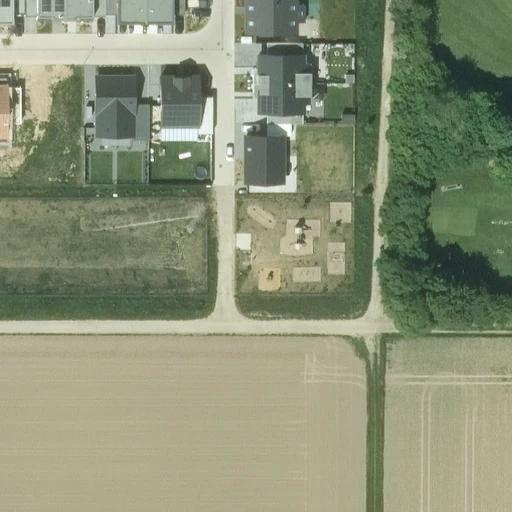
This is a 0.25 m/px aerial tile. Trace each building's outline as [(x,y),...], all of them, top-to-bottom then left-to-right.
[(36,17),(35,0),(23,0),(24,17),(36,17)] [(52,18),(64,18),(63,0),(35,0),(36,17),(36,20),(52,20),(52,18)] [(75,20),(92,20),(92,17),(91,0),(63,0),(64,18),(75,18),(75,20)] [(91,0),(92,17),(104,16),(104,14),(103,0),(91,0)] [(115,0),(103,0),(104,14),(115,14),(115,0)] [(133,23),(143,23),(143,0),(115,0),(115,14),(115,23),(133,23)] [(172,23),(172,15),(171,0),(143,0),(143,23),(149,23),(172,23)] [(171,0),(172,15),(184,15),(183,0),(171,0)] [(245,0),(246,31),(294,31),(294,22),(303,22),(303,5),(293,5),(293,0),(245,0)] [(301,43),(266,44),(266,56),(302,55),(301,43)] [(302,55),(266,56),(258,56),(258,75),(252,75),(251,83),(309,83),(309,65),(302,65),(302,55)] [(132,77),(96,77),(96,135),(131,135),(132,135),(132,105),(132,77)] [(160,125),(196,125),(197,125),(197,97),(197,77),(160,77),(160,125)] [(309,83),(251,83),(251,92),(258,92),(258,111),(265,111),(301,111),(301,102),(309,102),(309,83)] [(196,133),(211,133),(211,97),(197,97),(197,125),(196,125),(196,133)] [(148,105),(132,105),(132,135),(131,135),(131,140),(147,140),(148,105)] [(301,111),(265,111),(265,123),(301,123),(301,111)] [(280,136),(245,136),(245,182),(280,182),(280,136)]
